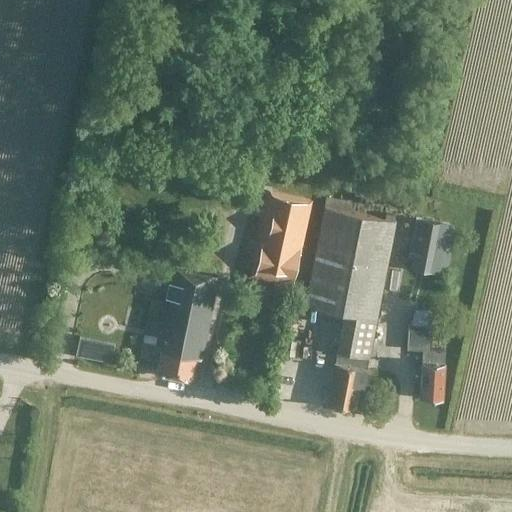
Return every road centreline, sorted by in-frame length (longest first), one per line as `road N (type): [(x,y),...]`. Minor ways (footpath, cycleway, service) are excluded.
road 1 (unclassified): [(201,398),(297,0)]
road 2 (unclassified): [(511,444),(414,438),(201,398)]
road 3 (unclassified): [(201,398),(0,363)]
